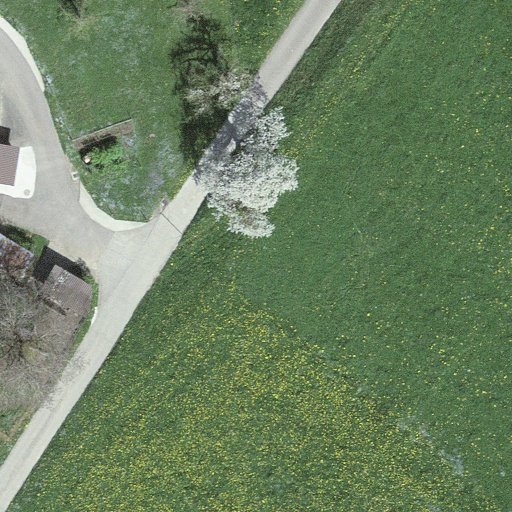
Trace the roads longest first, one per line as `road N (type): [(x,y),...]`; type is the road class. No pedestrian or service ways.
road 1 (track): [(0,493),(322,0)]
road 2 (track): [(0,108),(46,220),(139,275)]
